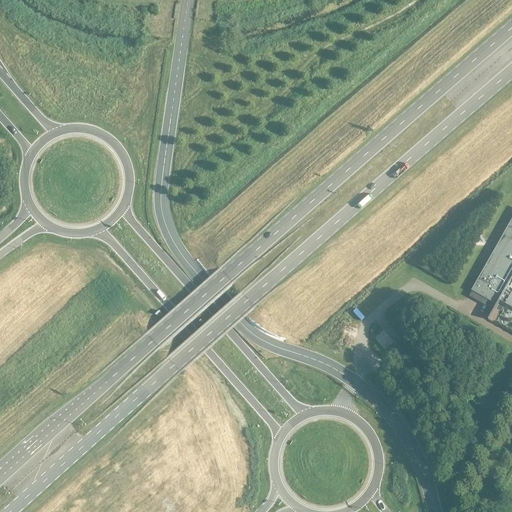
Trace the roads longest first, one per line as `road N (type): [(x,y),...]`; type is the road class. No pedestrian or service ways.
road 1 (trunk): [(511,29),(0,477)]
road 2 (trunk): [(9,511),(511,70)]
road 3 (secondary): [(91,231),(119,251),(278,438)]
road 4 (secondary): [(307,413),(122,205)]
road 5 (secondary): [(122,205),(129,179),(111,140),(80,128),(59,131)]
road 6 (secondary): [(372,487),(377,456),(365,429),(340,413),(307,413)]
road 7 (unknown): [(446,301),(511,200)]
